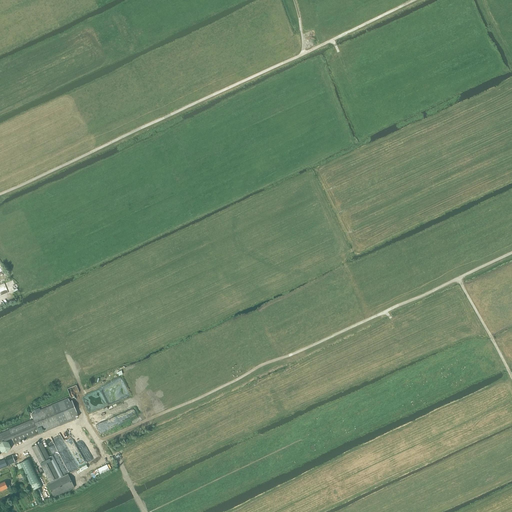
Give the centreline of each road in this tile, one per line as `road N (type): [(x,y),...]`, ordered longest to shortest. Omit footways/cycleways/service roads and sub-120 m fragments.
road 1 (track): [(0,458),(84,417),(101,440),(458,278)]
road 2 (track): [(302,54),(0,192)]
road 3 (track): [(511,376),(458,278),(511,253)]
road 4 (track): [(416,0),(330,40),(356,95)]
